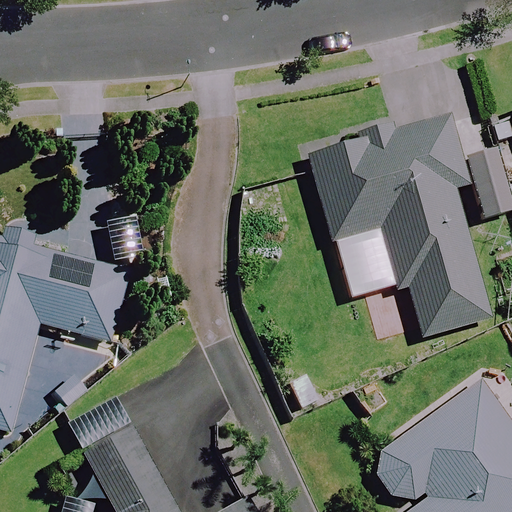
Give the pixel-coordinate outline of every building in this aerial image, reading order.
[(419,337),(486,318),(451,190),(462,187),(456,165),(443,119),(305,157),(329,243),(375,230),(393,294),(407,291),(419,337)] [(496,154),(463,163),(478,218),(511,209),(496,154)] [(129,271),(0,238),(0,430),(7,432),(35,323),(110,342),(129,271)] [(410,503),(421,495),(424,500),(408,511),(511,511),(511,428),(478,382),(377,454),(372,477),(388,499),(410,503)] [(253,511),(245,496),(215,511),(175,511),(129,427),(78,455),(109,511),(253,511)]
